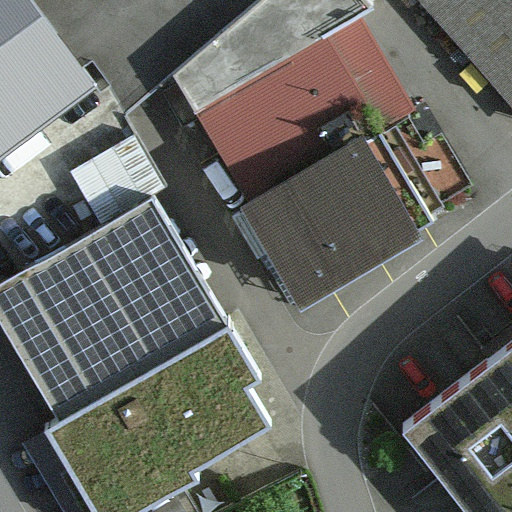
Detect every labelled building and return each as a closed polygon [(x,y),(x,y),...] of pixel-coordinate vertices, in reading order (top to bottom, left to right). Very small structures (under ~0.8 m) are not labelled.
[(0,0),(0,162),(96,94),(28,0),(0,0)] [(511,0),(405,0),(511,123),(511,0)] [(339,18),(175,110),(272,283),(396,213),(351,134),(392,112),(339,18)] [(192,325),(121,199),(0,266),(0,370),(31,425),(192,325)] [(222,371),(192,325),(31,425),(11,437),(58,511),(112,511),(167,477),(161,467),(228,425),(201,384),(222,371)] [(511,511),(511,347),(403,437),(465,511),(511,511)]
